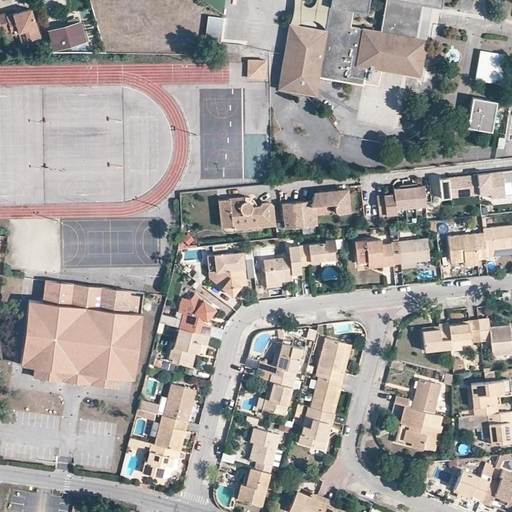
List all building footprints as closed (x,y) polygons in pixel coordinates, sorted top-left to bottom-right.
[(415,36),(418,20),(421,3),(439,6),(439,0),(329,0),(324,30),(288,24),(286,37),(277,88),(281,89),(315,95),(318,76),(361,84),(364,67),(419,76),(426,38),(415,36)] [(40,41),(31,12),(7,20),(6,16),(0,17),(0,25),(3,36),(17,32),(19,36),(25,34),(28,44),(40,41)] [(206,40),(221,42),(224,18),(209,16),(206,40)] [(54,49),(84,40),(78,21),(48,30),(54,49)] [(506,54),(479,50),(474,80),(500,85),(506,54)] [(264,61),(246,61),(246,78),(263,79),(264,61)] [(471,97),(466,126),(489,130),(494,101),(471,97)] [(504,195),(501,171),(446,177),(448,196),(468,194),(490,191),(491,197),(504,195)] [(446,177),(439,178),(441,197),(448,196),(446,177)] [(393,209),(402,208),(413,207),(423,206),(423,201),(421,184),(413,185),(398,187),(391,188),(391,192),(387,192),(381,193),(383,214),(393,213),(393,209)] [(344,212),(342,188),(322,190),(322,194),(318,194),(318,190),(310,191),(306,200),(295,201),(298,226),(312,225),(311,214),(310,205),(329,203),(330,212),(333,213),(344,212)] [(491,197),(490,191),(468,194),(468,200),(491,197)] [(251,202),(247,198),(246,198),(245,198),(243,197),(240,197),(240,199),(240,203),(241,203),(242,203),(243,203),(244,203),(245,204),(245,205),(246,205),(246,206),(247,207),(247,208),(253,208),(252,204),(251,202)] [(268,205),(265,203),(257,204),(255,207),(253,208),(247,208),(247,207),(246,206),(246,205),(245,205),(245,204),(244,203),(243,203),(242,203),(241,203),(240,203),(240,199),(224,200),(227,228),(230,231),(270,225),(268,205)] [(227,228),(224,200),(213,202),(216,230),(227,228)] [(298,226),(295,201),(284,203),(278,204),(281,229),(298,226)] [(310,205),(311,214),(330,212),(329,203),(310,205)] [(511,224),(482,228),(482,234),(485,259),(493,258),(493,256),(493,247),(511,245),(511,224)] [(149,262),(160,262),(159,231),(148,231),(149,262)] [(485,259),(482,234),(446,239),(449,259),(463,258),(463,263),(476,262),(485,261),(485,259)] [(428,257),(425,237),(390,241),(390,243),(392,262),(400,261),(415,259),(428,257)] [(324,239),(325,242),(297,245),(299,266),(308,264),(308,261),(318,260),(333,258),(332,249),(334,249),(333,239),(324,239)] [(392,262),(390,243),(380,244),(380,239),(365,240),(365,239),(354,240),(356,262),(367,261),(381,259),(382,265),(392,264),(392,262)] [(286,246),(288,257),(262,261),(265,282),(279,280),(290,278),(290,276),(290,272),(292,272),(300,271),(299,266),(297,245),(286,246)] [(511,253),(511,245),(493,247),(493,256),(511,253)] [(244,278),(242,250),(206,254),(206,256),(207,271),(212,271),(213,281),(226,290),(231,292),(234,292),(236,288),(235,285),(239,284),(239,279),(244,278)] [(35,365),(33,376),(118,387),(119,377),(133,378),(141,315),(126,313),(129,292),(45,282),(42,302),(28,300),(20,363),(35,365)] [(177,313),(182,314),(178,329),(208,337),(211,328),(202,325),(202,323),(204,321),(200,320),(203,315),(207,316),(213,309),(193,294),(187,301),(180,299),(177,313)] [(480,339),(490,338),(492,355),(511,352),(511,351),(509,325),(488,327),(487,317),(478,318),(480,339)] [(448,324),(450,340),(470,337),(470,340),(480,339),(478,318),(468,319),(469,322),(448,324)] [(438,326),(438,330),(422,332),(424,352),(451,349),(450,340),(448,324),(448,323),(438,325),(438,326)] [(206,346),(208,337),(178,329),(173,351),(170,351),(168,361),(187,366),(190,352),(194,353),(198,354),(200,345),(203,346),(206,346)] [(346,343),(324,337),(314,374),(318,375),(341,381),(342,376),(343,372),(339,371),(346,343)] [(271,374),(293,379),(301,347),(281,343),(275,365),(271,365),(269,373),(271,374)] [(281,343),(277,343),(271,365),(275,365),(281,343)] [(350,344),(346,343),(339,371),(343,372),(350,344)] [(259,361),(257,370),(269,373),(271,365),(259,361)] [(269,381),(273,382),(269,399),(265,398),(262,409),(284,414),(293,379),(271,374),(269,381)] [(342,382),(341,381),(318,375),(310,407),(331,413),(336,395),(338,389),(340,390),(342,382)] [(411,407),(433,413),(441,384),(419,378),(416,391),(411,407)] [(508,378),(470,382),(473,415),(486,414),(487,414),(496,412),(495,404),(494,392),(510,390),(508,378)] [(194,389),(171,384),(162,416),(186,422),(188,413),(183,412),(186,403),(190,404),(194,389)] [(495,404),(499,404),(498,396),(510,394),(510,390),(494,392),(495,404)] [(395,394),(393,402),(403,405),(406,405),(408,397),(395,394)] [(441,415),(433,413),(411,407),(406,405),(403,405),(399,421),(406,423),(405,427),(402,438),(411,440),(410,444),(421,447),(421,446),(432,448),(433,442),(436,443),(441,425),(438,424),(441,415)] [(310,407),(307,407),(298,443),(311,446),(313,437),(326,441),(328,434),(323,430),(324,426),(325,422),(331,423),(333,413),(331,413),(310,407)] [(487,414),(487,418),(490,443),(510,441),(509,430),(508,422),(511,421),(510,411),(496,412),(487,414)] [(162,416),(161,416),(153,445),(178,452),(186,422),(162,416)] [(399,421),(394,440),(410,444),(411,440),(402,438),(405,427),(406,423),(399,421)] [(254,468),(269,472),(279,433),(253,427),(250,441),(253,442),(257,443),(253,460),(256,461),(254,468)] [(313,437),(311,446),(324,450),(326,441),(313,437)] [(257,443),(253,442),(249,459),(253,460),(257,443)] [(176,459),(178,452),(153,445),(150,444),(145,462),(143,462),(141,473),(159,478),(162,469),(163,464),(167,465),(170,466),(172,458),(174,459),(176,459)] [(223,462),(235,463),(236,455),(224,453),(223,462)] [(494,468),(498,470),(502,460),(496,461),(494,468)] [(254,468),(250,467),(245,484),(242,500),(260,505),(269,472),(254,468)] [(483,470),(480,477),(462,469),(455,487),(473,494),(472,498),(475,499),(480,502),(489,479),(492,473),(483,470)] [(511,491),(511,489),(511,482),(511,481),(511,473),(501,469),(498,476),(499,477),(498,482),(489,479),(480,502),(491,506),(493,500),(495,495),(507,500),(506,505),(511,507),(511,491)] [(245,484),(240,483),(236,498),(242,500),(245,484)] [(472,498),(473,494),(455,487),(454,491),(472,498)] [(288,510),(293,511),(319,511),(323,502),(324,501),(319,499),(314,497),(302,492),(296,490),(288,510)] [(506,505),(507,500),(495,495),(493,500),(499,502),(506,505)] [(337,511),(332,510),(333,506),(323,502),(319,511),(337,511)]
